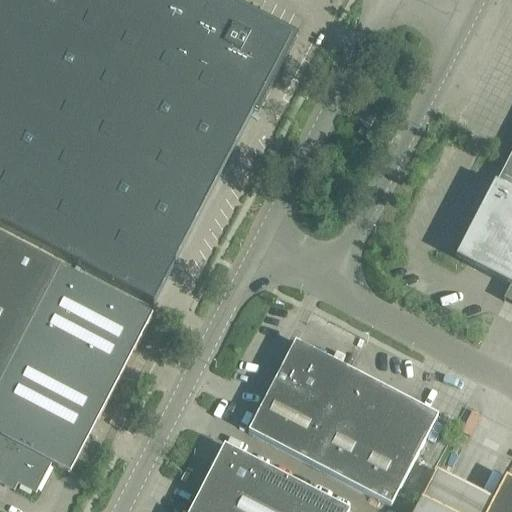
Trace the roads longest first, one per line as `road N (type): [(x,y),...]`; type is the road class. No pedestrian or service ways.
road 1 (unclassified): [(342,296),(464,26)]
road 2 (unclassified): [(128,511),(263,256)]
road 3 (unclassified): [(382,0),(263,256)]
road 4 (unclassified): [(342,296),(511,386)]
